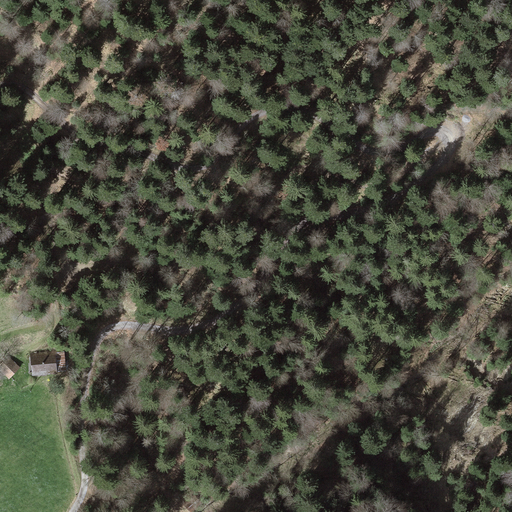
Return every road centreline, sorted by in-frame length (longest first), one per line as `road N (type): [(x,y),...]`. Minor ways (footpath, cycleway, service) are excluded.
road 1 (track): [(0,339),(41,324),(59,289),(90,266),(124,258),(193,262),(247,238),(285,171),(312,168),(353,185),(379,184),(448,135),(511,114)]
road 2 (track): [(218,511),(336,433)]
